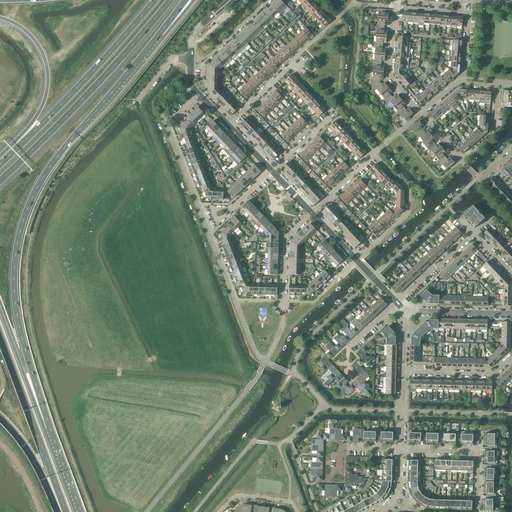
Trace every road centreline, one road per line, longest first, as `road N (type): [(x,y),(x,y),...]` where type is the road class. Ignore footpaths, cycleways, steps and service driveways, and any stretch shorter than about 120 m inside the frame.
road 1 (motorway): [(46,428),(14,299),(19,233),(40,180),(159,33)]
road 2 (motorway): [(0,180),(170,0)]
road 3 (motorway): [(154,0),(0,164)]
road 4 (motorway): [(0,336),(65,511)]
road 5 (motorway): [(0,18),(28,34),(47,69),(37,114),(0,158)]
road 6 (motorway): [(46,428),(0,311)]
